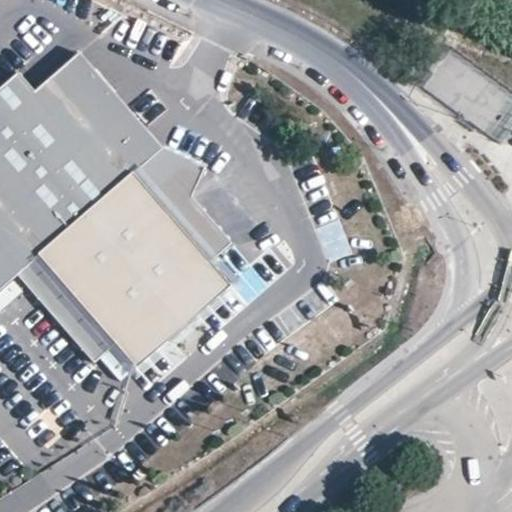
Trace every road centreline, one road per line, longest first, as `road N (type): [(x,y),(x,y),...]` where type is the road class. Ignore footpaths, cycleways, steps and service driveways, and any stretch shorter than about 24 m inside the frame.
road 1 (secondary): [(463,317),(226,511)]
road 2 (residential): [(221,0),(324,52),(418,142)]
road 3 (residential): [(418,142),(419,165),(470,261),(463,317)]
road 4 (secondary): [(287,511),(424,409)]
road 5 (secondary): [(424,409),(511,294)]
road 6 (residential): [(511,237),(443,153),(418,142)]
